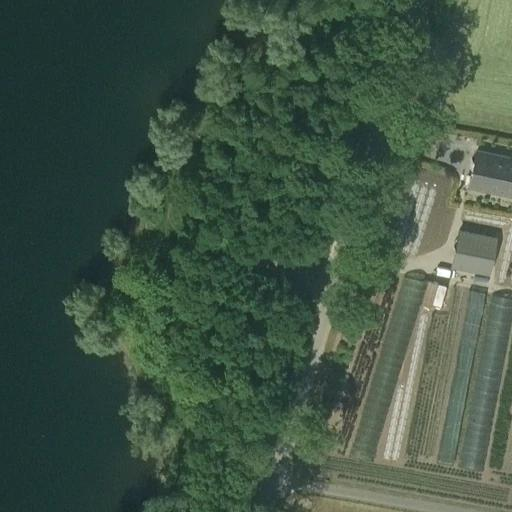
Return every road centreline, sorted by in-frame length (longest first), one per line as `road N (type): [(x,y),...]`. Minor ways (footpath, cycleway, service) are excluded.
road 1 (tertiary): [(269,511),(424,0)]
road 2 (unknown): [(282,471),(475,511)]
